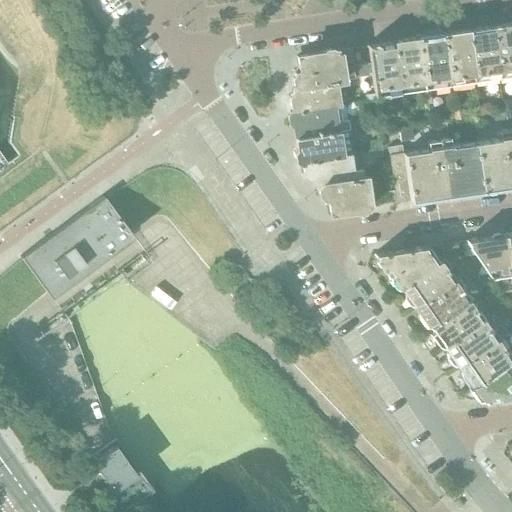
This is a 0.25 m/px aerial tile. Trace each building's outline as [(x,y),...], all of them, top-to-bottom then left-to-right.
[(497,80),(511,77),(511,23),(490,27),(497,80)] [(497,80),(490,27),(465,31),(473,83),(497,80)] [(449,87),(473,83),(465,31),(441,34),(449,87)] [(449,87),(441,34),(417,38),(424,91),(449,87)] [(401,94),(424,91),(417,38),(393,41),(401,94)] [(401,94),(393,41),(366,45),(371,76),(374,100),(376,115),(381,113),(379,101),(377,101),(377,98),(401,94)] [(292,88),(336,81),(342,80),(340,68),(351,65),(351,62),(349,49),(337,51),(337,50),(333,51),(333,50),(299,55),(295,60),(297,72),(293,72),(290,77),(292,88)] [(340,104),(336,81),(292,88),(293,95),(291,95),(289,99),(291,112),(340,104)] [(146,103),(139,92),(131,97),(139,108),(146,103)] [(291,126),(293,137),(338,130),(359,127),(358,118),(346,120),(344,104),(340,104),(291,112),(289,112),(287,116),(288,121),(288,123),(291,126)] [(507,124),(505,114),(493,116),(494,126),(507,124)] [(447,133),(445,123),(434,125),(436,135),(447,133)] [(301,162),(347,155),(347,153),(344,154),(342,138),(339,138),(338,130),(293,137),(295,149),(292,152),(293,154),(293,160),(297,162),(301,162)] [(511,185),(511,160),(507,130),(493,132),(494,139),(473,143),(480,190),(506,186),(511,185)] [(444,195),(480,190),(473,143),(449,146),(448,138),(436,140),(444,195)] [(381,149),(379,139),(369,141),(371,150),(381,149)] [(408,200),(444,195),(436,140),(422,142),(423,150),(401,153),(408,200)] [(388,155),(401,153),(400,146),(400,145),(387,148),(388,155)] [(408,200),(401,153),(388,155),(393,191),(394,202),(408,200)] [(314,176),(315,182),(360,175),(358,165),(353,165),(351,154),(347,155),(301,162),(303,175),(307,178),(314,176)] [(360,175),(315,182),(317,194),(321,198),(325,197),(327,209),(332,212),(363,208),(363,207),(367,207),(363,177),(362,175),(360,175)] [(375,205),(394,202),(393,191),(373,194),(375,205)] [(115,247),(129,237),(131,235),(129,234),(104,198),(103,197),(53,233),(19,257),(22,261),(46,294),(47,296),(109,251),(110,252),(114,252),(115,248),(115,247)] [(472,255),(479,266),(485,273),(489,278),(490,278),(499,291),(510,289),(508,275),(511,274),(511,265),(508,234),(465,241),(466,247),(472,255)] [(397,289),(432,262),(422,247),(374,254),(372,259),(381,271),(383,269),(387,275),(387,280),(392,287),(397,289)] [(413,307),(449,280),(441,269),(443,267),(438,259),(436,260),(432,262),(399,287),(404,294),(403,294),(403,299),(408,306),(412,308),(413,307)] [(485,273),(479,266),(476,274),(485,273)] [(428,327),(463,300),(455,289),(457,287),(451,278),(449,280),(413,307),(418,314),(417,314),(417,319),(422,326),(426,328),(428,327)] [(442,347),(478,320),(471,311),(473,309),(466,298),(463,300),(428,327),(431,332),(428,334),(436,346),(441,347),(442,347)] [(480,318),(478,320),(442,347),(447,353),(446,354),(446,358),(451,366),(455,367),(456,367),(495,338),(508,334),(498,321),(494,315),(485,316),(481,319),(480,318)] [(467,388),(505,358),(499,350),(501,348),(495,338),(456,367),(461,373),(460,378),(467,388)] [(505,358),(467,388),(476,401),(501,397),(511,395),(511,372),(505,362),(507,360),(505,358)] [(136,477),(113,445),(90,462),(97,472),(102,477),(113,493),(136,477)]
